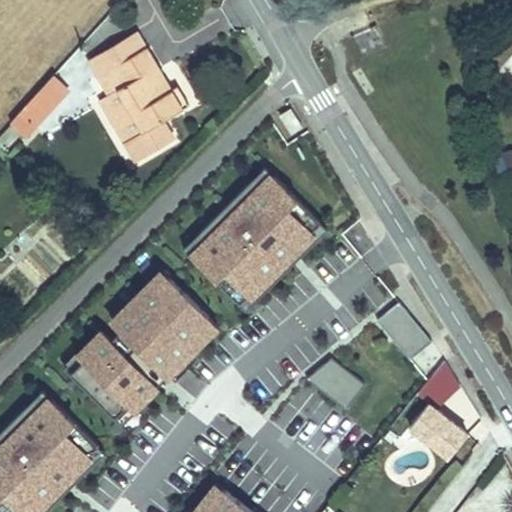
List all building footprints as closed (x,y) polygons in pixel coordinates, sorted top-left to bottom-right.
[(380,31),(355,36),(359,53),(383,48),(380,31)] [(96,76),(111,98),(118,93),(147,136),(188,109),(142,44),(96,76)] [(71,88),(54,74),(23,109),(39,124),(71,88)] [(118,93),(111,98),(140,141),(147,136),(118,93)] [(287,137),(305,127),(293,105),(275,115),(287,137)] [(286,268),(301,252),(295,246),(322,218),(274,171),(257,188),(248,179),(201,228),(210,237),(193,254),(241,301),(280,262),(286,268)] [(328,224),(322,218),(295,246),(301,252),(328,224)] [(210,237),(201,228),(184,245),(193,254),(210,237)] [(286,268),(280,262),(241,301),(247,307),(286,268)] [(220,324),(162,268),(112,319),(122,329),(112,340),(101,330),(65,367),(122,423),(159,386),(141,369),(152,358),(170,375),(220,324)] [(433,345),(410,318),(412,316),(402,304),(379,322),(412,362),(433,345)] [(435,343),(412,316),(410,318),(433,345),(435,343)] [(368,387),(334,360),(309,381),(348,412),(368,387)] [(52,398),(43,389),(26,407),(35,416),(52,398)] [(431,396),(408,424),(448,457),(471,429),(431,396)] [(35,416),(26,407),(0,433),(0,510),(2,511),(36,511),(58,490),(65,496),(79,480),(73,474),(101,446),(52,398),(35,416)] [(107,452),(101,446),(73,474),(79,480),(107,452)] [(258,511),(219,481),(195,511),(258,511)] [(48,511),(65,496),(58,490),(36,511),(48,511)]
